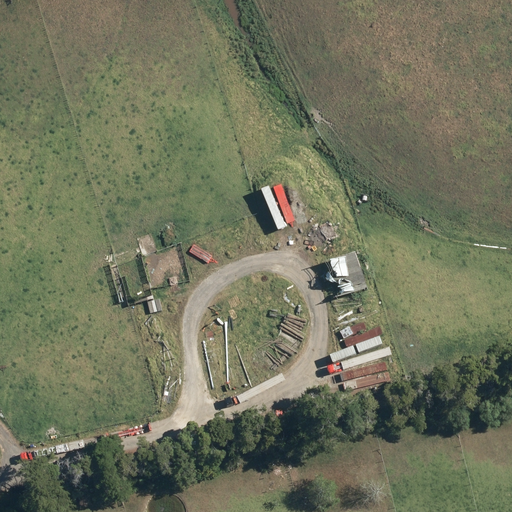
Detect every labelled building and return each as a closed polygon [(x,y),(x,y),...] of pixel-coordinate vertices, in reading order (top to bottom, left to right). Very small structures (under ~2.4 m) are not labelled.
[(297,199),(282,204),(288,220),(303,214),(297,199)] [(327,302),(369,290),(363,268),(361,269),(356,253),(331,260),(336,279),(322,283),(327,302)] [(381,323),(346,336),(349,344),(384,332),(381,323)] [(391,336),(366,342),(368,350),(393,343),(391,336)] [(363,343),(339,350),(341,358),(366,351),(363,343)]
